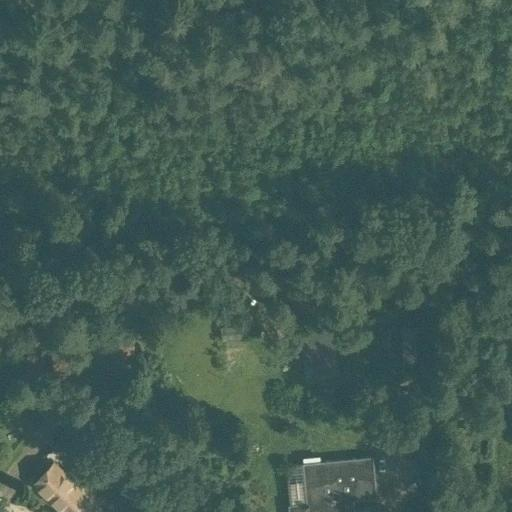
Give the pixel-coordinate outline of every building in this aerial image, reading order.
[(97,259),(41,267),(46,294),(100,284),(97,259)] [(404,325),(404,356),(415,356),(415,325),(404,325)] [(332,328),(310,332),(313,357),(336,354),(332,328)] [(134,330),(108,331),(108,354),(135,354),(134,330)] [(74,339),(46,344),(51,377),(79,373),(74,339)] [(309,504),(290,506),(290,511),(367,511),(367,508),(355,509),(354,498),(376,496),(373,457),(305,463),(309,504)] [(46,481),(40,487),(65,511),(102,511),(51,464),(40,476),(46,481)] [(154,480),(152,492),(162,500),(174,493),(171,477),(154,480)]
